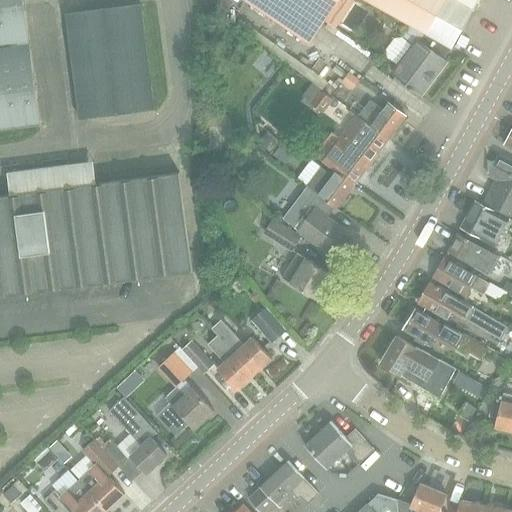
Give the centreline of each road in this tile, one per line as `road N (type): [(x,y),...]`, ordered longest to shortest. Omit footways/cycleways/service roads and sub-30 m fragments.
road 1 (secondary): [(319,371),(407,247),(511,58)]
road 2 (residential): [(511,472),(436,448),(319,371)]
road 3 (secondary): [(170,511),(319,371)]
